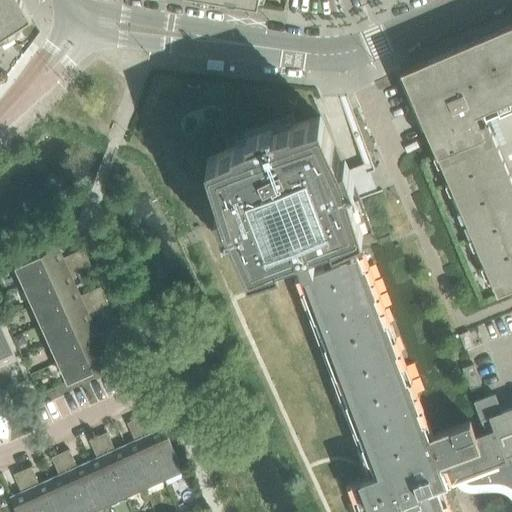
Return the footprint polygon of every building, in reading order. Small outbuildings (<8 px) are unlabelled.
[(31,18),(20,0),(0,0),(0,41),(5,49),(15,42),(9,32),(31,18)] [(448,50),(401,70),(402,74),(418,110),(423,108),(429,123),(425,125),(437,154),(438,156),(449,183),(461,211),(485,266),(497,294),(511,287),(511,178),(510,174),(504,160),(493,136),(492,132),(486,120),(498,115),(499,117),(501,116),(511,111),(511,22),(499,28),(469,41),(448,50)] [(200,87),(187,86),(186,95),(199,96),(200,87)] [(249,140),(207,159),(216,190),(221,205),(215,207),(221,221),(225,232),(230,230),(237,246),(249,273),(256,287),(323,261),(332,258),(376,241),(371,227),(364,210),(360,199),(359,197),(350,172),(345,158),(339,160),(333,147),(320,116),(319,117),(275,130),(274,125),(247,135),(249,140)] [(389,235),(378,239),(381,245),(391,240),(389,235)] [(58,247),(16,266),(16,268),(18,267),(26,283),(23,284),(24,286),(87,257),(83,249),(63,258),(58,247)] [(481,451),(476,437),(470,421),(438,433),(429,437),(424,423),(422,423),(417,410),(419,410),(413,395),(408,380),(406,381),(401,368),(396,354),(398,353),(392,339),(386,321),(384,322),(380,312),(374,297),(376,296),(371,283),(370,282),(365,266),(363,267),(358,254),(357,252),(336,260),(333,262),(332,258),(323,261),(325,265),(300,274),(305,289),(304,289),(310,305),(315,319),(317,318),(322,332),(327,345),(325,346),(331,362),(336,376),(338,375),(343,390),(348,402),(347,403),(352,418),(358,433),(360,432),(364,444),(364,445),(363,446),(368,461),(370,461),(375,473),(370,475),(370,476),(368,477),(351,483),(352,485),(358,501),(361,511),(444,511),(442,504),(436,489),(446,486),(448,485),(447,483),(441,466),(481,451)] [(75,285),(71,275),(91,266),(87,257),(24,286),(24,287),(27,286),(35,302),(32,304),(32,305),(75,285)] [(41,323),(104,295),(100,287),(80,296),(75,285),(32,305),(33,306),(36,305),(43,321),(41,322),(41,323)] [(92,323),(88,313),(108,304),(104,295),(41,323),(42,325),(44,323),(52,339),(49,341),(49,342),(92,323)] [(16,360),(0,323),(0,376),(4,386),(13,382),(5,365),(16,360)] [(58,361),(121,334),(117,324),(97,334),(92,323),(49,342),(50,343),(53,342),(61,358),(58,360),(58,361)] [(110,362),(105,351),(125,342),(121,334),(58,361),(59,362),(62,360),(69,378),(67,379),(67,381),(110,362)] [(481,385),(473,364),(462,368),(470,389),(481,385)] [(511,408),(501,413),(500,410),(494,394),(474,402),(486,434),(476,437),(481,451),(441,466),(447,483),(451,481),(452,484),(455,485),(458,484),(460,482),(460,479),(460,478),(461,477),(463,479),(464,481),(466,482),(468,483),(471,484),(476,483),(492,483),(495,482),(499,483),(502,484),(505,485),(509,486),(511,488),(511,408)] [(183,469),(164,427),(152,432),(145,415),(136,419),(163,478),(165,477),(163,474),(179,467),(181,470),(183,469)] [(163,478),(136,419),(127,423),(135,440),(125,445),(142,487),(144,486),(143,483),(160,476),(162,478),(163,478)] [(142,487),(125,445),(115,449),(107,432),(98,436),(124,495),(126,494),(125,492),(139,485),(141,488),(142,487)] [(124,495),(98,436),(89,440),(97,457),(87,462),(105,504),(107,503),(105,500),(121,493),(123,496),(124,495)] [(105,504),(87,462),(77,467),(69,449),(60,453),(86,511),(87,511),(88,511),(87,509),(102,502),(104,505),(105,504)] [(86,511),(60,453),(51,457),(59,474),(49,479),(63,511),(79,511),(83,510),(84,511),(86,511)] [(63,511),(49,479),(39,484),(31,467),(22,471),(40,511),(63,511)] [(40,511),(22,471),(13,474),(21,492),(10,497),(16,511),(40,511)]
